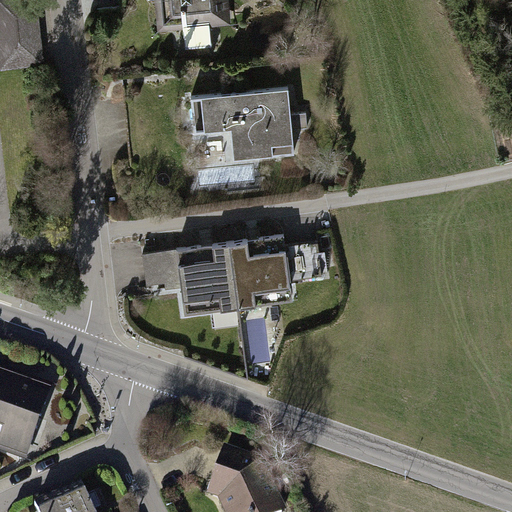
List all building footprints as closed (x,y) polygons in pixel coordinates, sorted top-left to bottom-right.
[(38,0),(0,0),(0,40),(3,69),(46,64),(38,0)] [(233,0),(163,0),(167,33),(236,25),(233,0)] [(291,85),(193,91),(196,129),(232,127),(233,154),(298,149),(291,85)] [(285,235),(145,256),(150,293),(183,288),(187,317),(292,302),(289,280),(323,275),(318,241),(286,246),(285,235)] [(0,372),(0,451),(24,460),(49,389),(0,372)] [(223,450),(206,498),(216,502),(221,511),(284,511),(263,463),(223,450)] [(87,511),(77,489),(31,509),(32,511),(87,511)]
